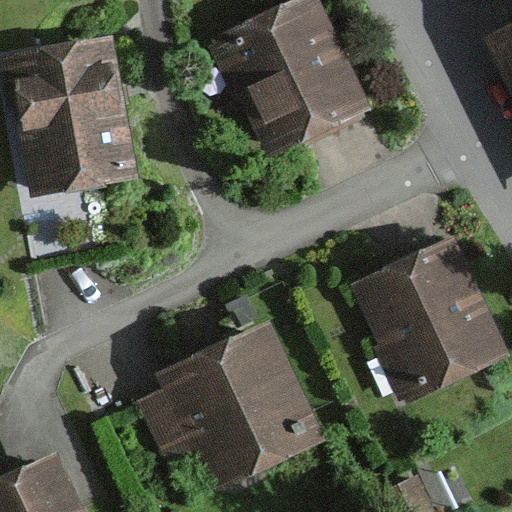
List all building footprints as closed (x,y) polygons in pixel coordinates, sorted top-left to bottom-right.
[(368,109),(320,0),(291,0),(217,33),(269,152),(368,109)] [(511,23),(489,36),(511,80),(511,23)] [(114,36),(7,54),(32,197),(138,179),(114,36)] [(455,237),(349,286),(402,403),(509,354),(455,237)] [(270,322),(156,373),(163,387),(137,399),(166,463),(191,451),(210,493),(324,442),(270,322)] [(81,511),(61,467),(0,495),(0,511),(81,511)] [(437,511),(419,474),(380,493),(389,511),(437,511)]
